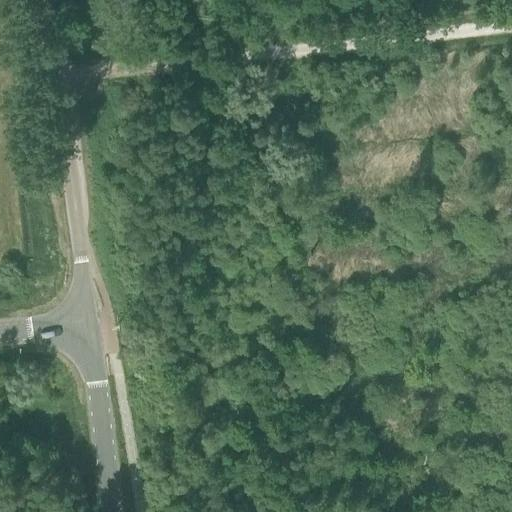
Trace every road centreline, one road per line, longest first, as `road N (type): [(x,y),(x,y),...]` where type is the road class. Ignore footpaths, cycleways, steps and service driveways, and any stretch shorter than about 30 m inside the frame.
road 1 (track): [(52,82),(117,65),(511,19)]
road 2 (unclassified): [(88,330),(43,0)]
road 3 (tertiary): [(110,511),(88,330)]
